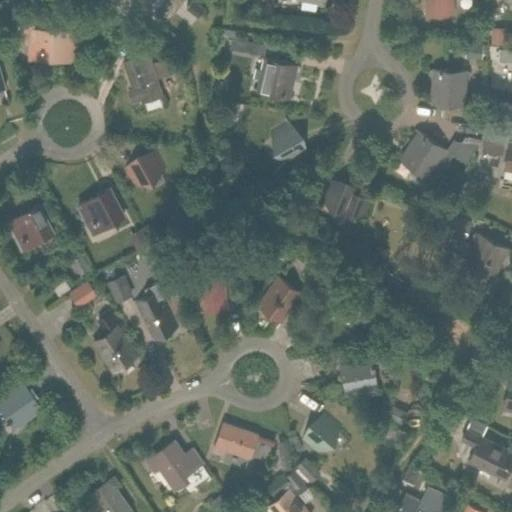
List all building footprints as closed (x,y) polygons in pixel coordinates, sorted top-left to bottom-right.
[(204,7),(195,0),(189,0),(185,6),(198,16),(204,7)] [(315,10),(315,3),(323,4),(324,0),(301,0),(300,8),(315,10)] [(425,0),(426,13),(452,12),(452,0),(425,0)] [(19,21),(18,40),(31,40),(30,56),(65,57),(66,31),(75,31),(35,29),(35,22),(19,21)] [(272,44),(232,37),(231,37),(229,47),(270,54),(272,44)] [(464,56),(486,58),(487,43),(465,41),(464,56)] [(511,46),(497,46),(497,60),(511,60),(511,46)] [(141,99),(160,92),(147,53),(144,54),(143,50),(129,54),(130,59),(123,61),(131,87),(128,88),(132,100),(140,97),(141,99)] [(171,55),(153,60),(158,76),(173,72),(170,63),(173,62),(171,55)] [(300,65),(300,64),(260,55),(260,56),(266,57),(259,88),(253,87),(253,88),(293,97),(293,96),(287,94),(294,63),(300,65)] [(469,71),(469,70),(429,68),(429,69),(434,69),(433,100),(427,100),(427,101),(468,103),(468,101),(462,101),(464,70),(469,71)] [(482,126),(449,121),(448,139),(451,139),(446,148),(415,127),(414,128),(419,131),(401,157),(397,154),(396,155),(412,165),(408,172),(409,177),(418,183),(423,181),(427,175),(430,177),(431,176),(426,173),(437,156),(446,162),(452,153),(465,162),(478,142),(480,142),(482,126)] [(288,162),(305,152),(302,148),(301,134),(291,126),(288,122),(271,132),(274,136),(275,149),(286,158),(288,162)] [(484,128),(481,148),(498,151),(501,131),(486,128),(484,128)] [(151,180),(166,166),(156,149),(137,155),(122,168),(132,185),(151,180)] [(370,202),(359,191),(354,189),(345,180),(332,180),(327,178),(319,196),(324,198),(334,207),(350,214),(365,215),(370,202)] [(92,231),(123,214),(108,186),(77,203),(92,231)] [(22,248),(53,231),(38,203),(7,220),(22,248)] [(421,216),(409,210),(401,225),(413,231),(421,216)] [(231,244),(229,226),(217,227),(219,245),(231,244)] [(139,227),(128,234),(136,248),(147,242),(139,227)] [(511,249),(511,248),(479,232),(478,233),(479,233),(466,260),(465,259),(465,260),(474,265),(470,274),(472,279),(482,284),(487,282),(491,274),(501,279),(502,278),(493,274),(507,247),(511,249)] [(83,252),(71,260),(80,275),(92,268),(83,252)] [(331,263),(321,256),(315,264),(326,271),(331,263)] [(201,309),(227,306),(223,267),(188,271),(188,272),(201,270),(203,285),(198,285),(201,309)] [(132,293),(123,273),(106,280),(115,300),(132,293)] [(280,322),(302,291),(276,274),(255,305),(280,322)] [(58,293),(70,285),(64,278),(53,286),(58,293)] [(98,295),(87,278),(70,290),(82,307),(98,295)] [(146,294),(135,299),(153,338),(177,327),(163,299),(161,295),(168,292),(161,278),(143,287),(146,294)] [(358,320),(368,298),(335,282),(322,310),(331,314),(334,308),(358,320)] [(119,322),(110,308),(109,309),(109,310),(99,317),(99,316),(98,317),(107,330),(94,340),(93,339),(114,370),(115,370),(113,367),(135,352),(137,355),(137,354),(117,324),(119,322)] [(374,339),(372,330),(358,333),(360,342),(374,339)] [(505,358),(487,356),(485,368),(503,371),(505,358)] [(345,393),(377,387),(371,358),(340,363),(345,393)] [(511,376),(511,377),(511,376),(511,375),(500,415),(501,415),(504,406),(511,407),(511,376)] [(0,405),(14,426),(41,407),(23,382),(0,398),(0,405)] [(408,411),(391,403),(386,416),(402,423),(408,411)] [(336,429),(340,425),(325,412),(321,416),(310,422),(305,434),(302,438),(317,451),(320,447),(332,441),(336,429)] [(470,417),(466,427),(474,431),(481,435),(486,425),(470,417)] [(274,439),(257,433),(257,432),(222,420),(213,449),(222,452),(224,447),(249,456),(256,437),(258,438),(259,437),(273,442),(274,439)] [(511,450),(481,435),(474,431),(466,427),(460,437),(475,445),(470,456),(501,471),(498,478),(498,479),(502,472),(511,452),(511,450)] [(193,446),(183,453),(173,439),(147,457),(154,468),(159,465),(175,487),(187,479),(184,474),(193,467),(203,461),(193,446)] [(280,468),(291,467),(288,439),(277,440),(280,468)] [(320,469),(304,454),(295,464),(311,479),(320,469)] [(408,466),(402,477),(412,481),(417,470),(408,466)] [(102,511),(125,511),(131,509),(115,487),(120,484),(113,475),(89,492),(102,511)] [(440,511),(443,508),(442,508),(449,495),(428,485),(421,498),(420,499),(405,492),(401,501),(400,501),(398,504),(399,504),(395,511),(440,511)] [(288,486),(269,502),(276,511),(308,511),(290,489),(288,486)] [(222,511),(232,505),(222,492),(210,501),(217,511),(222,511)] [(475,511),(477,508),(467,503),(463,511),(475,511)]
